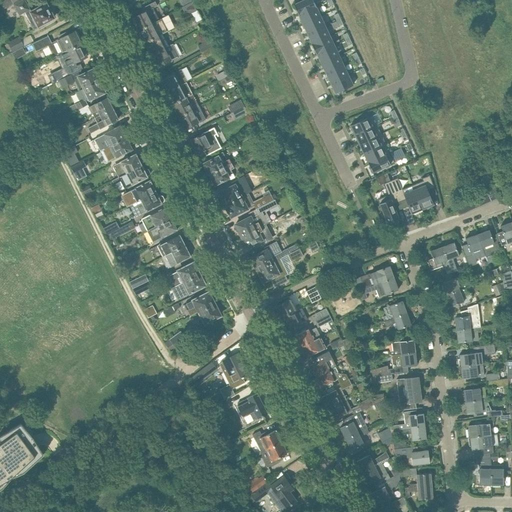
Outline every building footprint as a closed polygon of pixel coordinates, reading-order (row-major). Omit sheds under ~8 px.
[(25,0),(21,0),(13,4),(19,15),(25,12),(26,14),(30,11),(30,10),(25,0)] [(316,6),(312,0),(302,0),(293,4),(298,14),(316,6)] [(144,12),(142,13),(133,18),(136,23),(134,25),(137,31),(160,19),(154,8),(158,6),(155,2),(142,8),(144,12)] [(192,2),(182,7),(184,12),(191,12),(194,18),(199,15),(192,2)] [(26,14),(25,14),(34,29),(38,27),(38,28),(44,25),(43,23),(53,18),(46,4),(38,8),(37,7),(30,10),(30,11),(26,14)] [(320,16),(316,6),(298,14),(302,24),(320,16)] [(307,34),(325,26),(320,16),(302,24),(307,34)] [(168,30),(161,18),(160,19),(137,31),(140,37),(142,36),(145,42),(160,35),(168,30)] [(330,36),(325,26),(307,34),(312,44),(311,44),(330,36)] [(51,43),(48,45),(54,57),(57,55),(81,44),(75,31),(67,35),(66,32),(60,36),(58,37),(59,39),(51,43)] [(19,37),(5,45),(9,52),(11,51),(12,53),(13,52),(29,43),(26,37),(25,35),(20,38),(19,37)] [(150,56),(167,47),(169,46),(165,38),(163,39),(160,35),(145,42),(148,48),(146,49),(150,56)] [(36,51),(48,45),(51,43),(48,36),(32,43),(36,51)] [(316,54),(334,46),(330,36),(311,44),(316,54)] [(210,39),(198,46),(201,52),(214,45),(210,39)] [(62,69),(53,73),(57,81),(58,80),(69,75),(69,76),(83,69),(80,64),(77,66),(75,62),(78,61),(87,57),(81,44),(57,55),(54,57),(53,58),(55,62),(58,60),(62,69)] [(172,44),(169,46),(167,47),(150,56),(153,62),(155,61),(158,67),(170,61),(178,56),(172,44)] [(214,45),(201,52),(204,57),(210,53),(213,52),(216,50),(214,45)] [(339,55),(334,46),(316,54),(316,55),(317,54),(321,64),(339,55)] [(326,74),(343,65),(339,55),(321,64),(326,74)] [(348,75),(343,65),(326,74),(330,84),(348,75)] [(69,75),(58,80),(62,88),(75,82),(79,90),(100,80),(98,75),(95,74),(93,69),(84,74),(82,70),(83,69),(69,76),(69,75)] [(161,86),(164,93),(186,82),(188,81),(182,69),(172,74),(160,80),(163,85),(161,86)] [(226,71),(216,76),(218,81),(219,81),(224,78),(229,76),(226,71)] [(348,75),(330,84),(335,93),(353,85),(348,75)] [(80,100),(74,103),(78,110),(88,104),(86,100),(87,99),(88,100),(93,98),(95,97),(104,92),(102,88),(103,86),(100,80),(79,90),(76,92),(80,100)] [(192,94),(186,82),(164,93),(167,99),(169,98),(173,104),(183,99),(192,94)] [(183,99),(173,104),(176,110),(174,111),(177,118),(199,107),(192,94),(183,99)] [(78,110),(81,115),(86,112),(88,115),(92,112),(94,118),(113,108),(109,99),(108,100),(107,98),(89,107),(88,104),(78,110)] [(45,99),(37,103),(41,110),(47,107),(48,106),(45,99)] [(231,112),(243,105),(241,100),(229,106),(231,112)] [(47,107),(41,110),(42,112),(49,126),(55,123),(47,107)] [(206,119),(199,107),(177,118),(180,124),(182,123),(186,129),(198,123),(206,119)] [(235,118),(247,112),(244,107),(232,113),(235,118)] [(87,128),(90,133),(118,119),(115,114),(116,114),(113,108),(94,118),(97,123),(87,128)] [(358,121),(350,125),(354,134),(376,123),(381,121),(378,112),(372,115),(364,119),(363,117),(358,120),(358,121)] [(376,123),(354,134),(359,144),(381,133),(376,123)] [(104,149),(130,135),(126,128),(122,130),(120,126),(91,140),(94,147),(101,143),(104,149)] [(200,135),(191,140),(194,146),(192,147),(196,153),(197,152),(198,153),(203,150),(206,156),(221,148),(214,134),(217,132),(215,128),(209,131),(206,132),(204,133),(200,135)] [(381,133),(359,144),(363,152),(385,142),(381,133)] [(64,135),(57,138),(60,144),(67,140),(64,135)] [(102,150),(108,161),(132,149),(130,145),(134,143),(130,135),(104,149),(102,150)] [(385,142),(363,152),(367,162),(389,151),(385,142)] [(74,146),(63,152),(66,158),(77,152),(74,146)] [(257,150),(259,156),(269,151),(267,146),(257,150)] [(389,151),(367,162),(372,173),(381,169),(381,170),(387,168),(386,166),(394,162),(405,157),(401,148),(390,153),(389,151)] [(217,157),(203,164),(204,165),(203,166),(205,169),(206,170),(209,174),(231,163),(229,159),(226,160),(222,152),(216,155),(217,157)] [(121,162),(116,164),(119,171),(116,173),(118,177),(141,166),(139,161),(142,160),(142,158),(140,154),(139,154),(136,155),(135,154),(127,159),(121,162)] [(83,160),(70,167),(78,181),(86,177),(82,169),(86,167),(83,160)] [(273,160),(267,163),(270,169),(277,166),(273,160)] [(231,163),(209,174),(211,179),(211,180),(212,183),(214,184),(214,185),(222,181),(223,183),(235,177),(231,169),(233,168),(231,163)] [(118,177),(112,180),(114,185),(120,181),(122,185),(122,184),(124,188),(132,184),(138,181),(147,177),(147,176),(149,175),(150,173),(147,169),(146,169),(143,170),(141,166),(118,177)] [(429,175),(422,178),(427,190),(434,188),(429,175)] [(234,185),(219,193),(221,199),(221,200),(223,203),(224,204),(225,205),(248,193),(251,192),(243,176),(232,182),(234,185)] [(398,178),(391,180),(400,202),(405,199),(411,214),(412,213),(402,189),(398,178)] [(422,181),(413,185),(423,209),(433,205),(427,190),(422,178),(421,178),(422,181)] [(135,189),(128,192),(121,196),(127,207),(129,205),(155,192),(153,188),(156,186),(156,185),(154,181),(153,180),(150,182),(150,181),(141,185),(135,188),(135,189)] [(391,180),(383,183),(388,195),(398,219),(399,219),(393,205),(400,202),(391,180)] [(501,196),(506,194),(501,182),(495,185),(501,196)] [(413,185),(402,189),(412,213),(423,209),(413,185)] [(496,199),(501,196),(495,185),(490,188),(496,199)] [(490,201),(496,199),(490,188),(485,190),(490,201)] [(485,203),(490,201),(485,190),(480,193),(485,203)] [(155,192),(129,205),(135,217),(143,213),(146,211),(152,208),(161,204),(161,203),(163,201),(164,200),(162,196),(160,195),(158,197),(155,192)] [(248,193),(225,205),(225,206),(225,207),(226,211),(228,211),(231,217),(240,212),(253,205),(256,209),(257,208),(274,200),(277,199),(275,194),(271,195),(265,198),(264,196),(253,202),(248,193)] [(480,206),(485,203),(480,193),(475,195),(480,206)] [(388,195),(377,199),(387,223),(398,219),(388,195)] [(474,208),(480,206),(475,195),(469,198),(474,208)] [(469,211),(474,208),(469,198),(464,201),(469,211)] [(236,226),(234,227),(237,232),(238,231),(241,236),(263,225),(264,224),(269,222),(265,213),(277,207),(274,200),(257,208),(256,209),(258,214),(251,218),(250,217),(244,220),(235,224),(236,226)] [(464,213),(469,211),(464,201),(459,203),(464,213)] [(459,203),(453,206),(458,216),(464,213),(459,203)] [(165,207),(156,211),(141,219),(147,230),(171,218),(170,217),(171,215),(170,214),(168,213),(165,207)] [(153,242),(168,235),(177,230),(173,224),(174,222),(173,220),(171,220),(171,218),(147,230),(153,242)] [(283,228),(277,231),(280,236),(298,227),(293,218),(281,225),(283,228)] [(119,228),(105,235),(106,236),(106,235),(109,241),(135,228),(132,221),(119,228)] [(496,233),(499,241),(501,246),(507,244),(511,242),(511,221),(500,226),(502,231),(496,233)] [(105,235),(119,228),(116,222),(102,229),(105,235)] [(263,225),(241,236),(243,242),(242,242),(244,247),(246,247),(247,248),(252,245),(254,249),(272,240),(264,224),(263,225)] [(489,230),(477,234),(485,256),(485,257),(488,263),(494,261),(491,255),(490,253),(500,249),(497,242),(499,241),(496,233),(491,235),(489,230)] [(162,256),(184,246),(184,245),(184,243),(184,241),(182,240),(179,234),(157,245),(162,256)] [(467,244),(462,246),(466,259),(469,266),(476,264),(476,259),(485,256),(477,234),(465,238),(467,244)] [(315,240),(308,244),(309,247),(312,251),(319,248),(315,240)] [(260,253),(251,258),(251,259),(251,261),(252,264),(254,264),(257,270),(280,258),(283,256),(282,253),(280,251),(276,241),(265,247),(266,250),(260,253)] [(451,272),(457,270),(452,258),(459,256),(454,242),(442,247),(450,269),(451,272)] [(298,249),(296,244),(287,248),(290,253),(298,249)] [(184,246),(162,256),(161,257),(167,268),(190,257),(187,250),(187,249),(186,247),(185,246),(184,246)] [(433,258),(427,260),(431,270),(443,265),(445,271),(446,271),(450,269),(442,247),(430,251),(433,258)] [(290,253),(288,254),(291,261),(303,255),(301,251),(299,248),(298,249),(290,253)] [(127,251),(117,256),(120,262),(130,256),(129,253),(127,251)] [(130,256),(120,262),(123,268),(138,260),(135,254),(130,256)] [(287,281),(285,276),(288,274),(280,258),(257,270),(260,276),(259,277),(261,280),(262,281),(263,282),(270,278),(275,287),(287,281)] [(199,273),(199,272),(197,269),(196,268),(193,263),(169,275),(175,286),(199,274),(199,273)] [(369,273),(360,277),(363,285),(364,288),(370,286),(371,286),(394,278),(389,266),(376,271),(370,274),(369,273)] [(133,289),(151,279),(148,280),(145,274),(129,282),(133,289)] [(175,286),(170,289),(176,300),(180,297),(196,290),(205,285),(202,280),(202,278),(201,275),(199,275),(199,274),(175,286)] [(371,286),(370,286),(371,291),(376,290),(378,297),(384,295),(389,293),(398,290),(394,278),(374,285),(371,286)] [(458,287),(455,278),(441,282),(446,294),(468,286),(467,282),(460,284),(460,286),(458,287)] [(147,281),(133,289),(136,295),(146,291),(145,290),(150,288),(147,281)] [(499,283),(492,286),(495,296),(503,293),(499,283)] [(446,294),(450,306),(461,302),(462,306),(470,303),(469,300),(471,299),(472,297),(471,293),(469,292),(467,292),(465,288),(469,287),(468,286),(446,294)] [(321,298),(315,287),(306,291),(312,303),(321,298)] [(199,297),(184,305),(187,310),(190,316),(194,314),(198,311),(215,303),(212,297),(211,297),(208,292),(199,297)] [(275,307),(281,318),(301,308),(296,311),(290,299),(275,307)] [(402,301),(393,304),(382,308),(385,315),(382,317),(383,321),(381,322),(406,313),(402,301)] [(178,303),(166,309),(169,316),(178,311),(177,310),(180,308),(178,303)] [(215,303),(198,311),(202,318),(193,322),(197,330),(209,324),(208,322),(220,315),(217,310),(219,310),(215,303)] [(461,317),(454,317),(456,330),(480,327),(479,320),(477,307),(477,305),(460,309),(461,317)] [(151,308),(144,311),(145,313),(147,318),(154,314),(151,308)] [(301,308),(281,318),(279,319),(280,320),(280,322),(281,325),(282,326),(285,331),(302,322),(301,322),(307,319),(301,308)] [(314,321),(329,314),(326,308),(311,315),(314,321)] [(406,313),(381,322),(383,328),(390,325),(393,331),(397,330),(401,328),(411,325),(406,313)] [(329,314),(314,321),(317,327),(332,320),(329,314)] [(297,341),(297,343),(298,345),(300,346),(300,347),(315,339),(320,337),(315,327),(310,330),(309,328),(295,336),(297,341)] [(481,327),(480,327),(456,330),(458,343),(472,341),(478,340),(477,332),(482,331),(481,327)] [(186,341),(183,336),(180,332),(175,336),(181,345),(186,341)] [(392,350),(383,352),(383,356),(389,355),(391,355),(415,352),(413,340),(407,340),(407,333),(396,336),(396,342),(391,342),(392,350)] [(175,336),(169,340),(176,348),(181,345),(175,336)] [(342,340),(344,343),(347,349),(347,350),(357,347),(351,336),(342,340)] [(315,339),(300,347),(301,348),(300,349),(302,352),(303,352),(306,358),(315,353),(320,351),(326,348),(320,337),(315,339)] [(344,343),(342,340),(341,338),(330,343),(332,349),(344,343)] [(176,348),(169,340),(165,343),(169,349),(171,352),(176,348)] [(465,350),(465,354),(459,354),(461,366),(482,364),(484,363),(483,354),(495,353),(494,344),(473,347),(473,349),(465,350)] [(313,363),(309,365),(312,371),(312,372),(313,374),(314,375),(315,376),(329,369),(333,367),(336,366),(328,351),(312,359),(313,363)] [(388,364),(372,368),(373,376),(389,374),(408,371),(407,366),(417,365),(415,352),(391,355),(392,359),(393,368),(388,368),(388,364)] [(223,361),(219,364),(232,389),(245,382),(243,378),(248,375),(237,354),(223,361)] [(196,384),(216,369),(211,363),(192,377),(196,384)] [(482,364),(461,366),(462,378),(484,375),(482,364)] [(329,369),(315,376),(315,377),(315,379),(316,381),(318,382),(320,387),(329,383),(335,380),(339,378),(336,374),(339,373),(339,372),(336,373),(333,367),(329,369)] [(486,381),(499,379),(498,372),(485,374),(486,381)] [(375,383),(392,380),(391,374),(374,376),(375,383)] [(416,408),(415,402),(421,402),(418,376),(396,379),(400,410),(416,408)] [(324,395),(321,397),(327,408),(346,399),(342,392),(341,390),(345,388),(351,385),(348,378),(338,384),(322,391),(324,395)] [(508,378),(507,378),(499,379),(486,381),(487,381),(487,387),(507,385),(507,383),(508,383),(508,378)] [(473,389),(464,390),(465,402),(486,399),(484,387),(478,388),(473,389)] [(257,393),(247,398),(237,404),(238,406),(237,407),(242,417),(251,412),(255,420),(258,418),(258,419),(268,414),(257,393)] [(384,393),(370,395),(374,404),(384,399),(384,393)] [(359,405),(351,409),(351,410),(353,414),(358,412),(373,405),(374,404),(370,395),(369,395),(370,397),(358,403),(359,405)] [(346,399),(327,408),(333,420),(341,416),(347,413),(351,410),(351,409),(346,399)] [(491,410),(486,399),(465,402),(467,414),(472,413),(474,417),(486,415),(486,417),(500,415),(502,415),(501,410),(495,410),(491,410)] [(219,414),(231,407),(227,400),(215,407),(219,414)] [(416,410),(403,412),(405,423),(390,425),(390,427),(389,427),(390,430),(400,429),(424,426),(423,413),(417,414),(416,410)] [(345,425),(340,428),(345,439),(366,428),(365,425),(358,412),(353,414),(342,420),(345,425)] [(470,437),(491,435),(491,433),(490,428),(491,427),(492,426),(493,426),(493,425),(493,424),(493,422),(493,421),(492,420),(491,419),(490,419),(488,419),(481,421),(474,422),(474,423),(476,422),(476,424),(468,425),(470,437)] [(0,489),(2,488),(11,478),(23,472),(43,455),(38,446),(32,437),(28,432),(26,429),(21,423),(0,435),(0,489)] [(424,426),(400,429),(401,433),(408,432),(408,434),(411,434),(412,440),(416,440),(426,438),(424,426)] [(391,436),(390,430),(389,427),(377,433),(381,441),(391,436)] [(351,450),(363,444),(359,435),(361,434),(362,435),(368,432),(366,428),(345,439),(351,450)] [(260,430),(252,434),(254,438),(261,451),(259,452),(259,453),(281,441),(276,430),(268,434),(266,431),(262,434),(260,430)] [(491,435),(470,437),(471,449),(478,448),(479,454),(489,453),(493,452),(492,447),(492,446),(498,445),(496,434),(491,435)] [(392,443),(391,436),(381,441),(384,447),(392,443)] [(234,448),(231,441),(225,444),(228,451),(234,448)] [(287,453),(281,441),(259,453),(267,467),(281,460),(279,457),(287,453)] [(405,441),(393,442),(394,449),(406,447),(405,441)] [(407,451),(405,451),(405,454),(406,454),(406,458),(411,457),(412,465),(429,463),(427,450),(417,451),(417,446),(406,447),(407,451)] [(490,464),(490,458),(489,453),(479,454),(476,455),(477,464),(478,464),(479,469),(479,484),(491,484),(491,469),(490,464)] [(365,457),(356,461),(362,472),(383,462),(381,458),(380,455),(373,460),(374,461),(375,462),(373,463),(369,455),(365,457)] [(383,462),(362,472),(367,484),(376,479),(377,479),(379,483),(383,481),(388,479),(390,477),(383,462)] [(503,484),(503,465),(490,464),(491,469),(491,484),(503,484)] [(398,470),(399,473),(399,476),(411,475),(411,477),(415,478),(417,478),(417,483),(409,484),(410,487),(407,487),(407,488),(431,486),(430,473),(416,474),(416,468),(398,470)] [(378,489),(369,494),(375,505),(380,503),(382,507),(387,505),(393,502),(390,498),(394,496),(391,489),(396,484),(400,482),(399,476),(399,473),(388,479),(390,484),(384,487),(378,489)] [(250,494),(255,502),(267,493),(281,511),(296,501),(290,493),(293,490),(289,483),(292,481),(292,480),(291,481),(287,474),(271,486),(268,481),(267,481),(250,494)] [(251,484),(246,487),(250,494),(267,481),(262,475),(256,480),(253,482),(252,480),(249,482),(251,484)] [(401,488),(403,496),(403,497),(404,499),(409,497),(409,492),(418,491),(418,499),(432,498),(431,486),(407,488),(401,488)] [(404,499),(403,497),(394,501),(397,508),(406,504),(404,499)]
